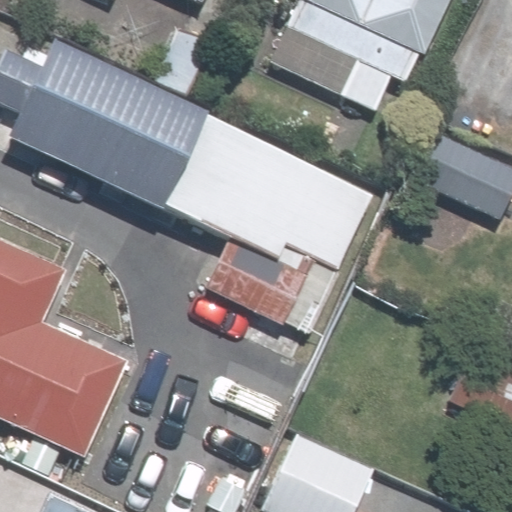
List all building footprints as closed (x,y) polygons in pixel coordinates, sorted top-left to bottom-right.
[(100,0),(104,2),(104,0),(163,0),(189,13),(195,0),(100,0)] [(279,0),(248,68),(363,120),(381,81),(397,88),(437,0),(279,0)] [(0,66),(0,156),(198,243),(179,287),(288,334),(307,290),(353,184),(13,37),(0,66)] [(504,169),(419,133),(397,184),(482,220),(504,169)] [(60,251),(0,226),(0,436),(69,465),(112,361),(29,326),(60,251)] [(511,365),(450,348),(430,418),(511,441),(511,365)] [(347,511),(365,466),(279,432),(248,511),(347,511)] [(0,511),(1,511),(13,482),(0,476),(0,511)]
